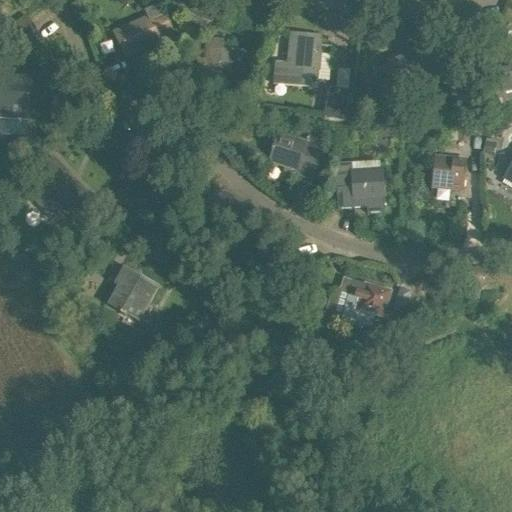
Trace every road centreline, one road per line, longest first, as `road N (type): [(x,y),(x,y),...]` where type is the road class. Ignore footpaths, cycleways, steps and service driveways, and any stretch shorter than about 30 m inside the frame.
road 1 (track): [(511,346),(468,324),(362,366),(319,368),(260,327),(242,326),(217,335),(0,489)]
road 2 (unclassified): [(511,256),(389,257),(313,234),(276,213),(190,136),(98,93),(61,0)]
road 3 (unclassified): [(495,0),(448,13),(339,0)]
